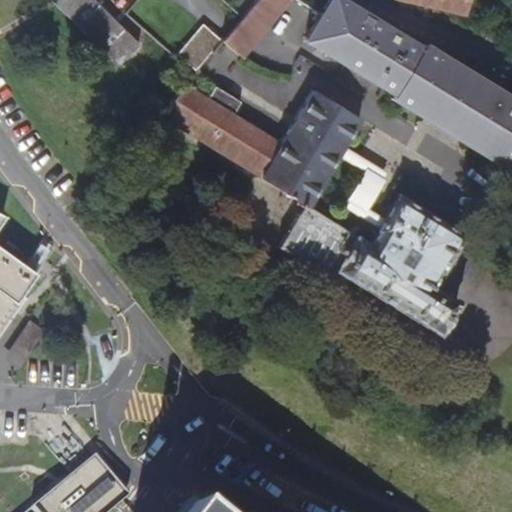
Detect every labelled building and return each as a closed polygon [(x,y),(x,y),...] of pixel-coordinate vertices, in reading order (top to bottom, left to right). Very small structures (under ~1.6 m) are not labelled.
[(88,0),(53,0),(50,4),(113,71),(136,49),(88,0)] [(166,0),(140,0),(155,13),(166,0)] [(244,55),(289,0),(255,0),(223,39),(244,55)] [(464,64),(426,41),(422,42),(417,43),(390,27),(342,0),(328,0),(307,36),(432,113),(434,108),(479,135),(497,101),(458,77),(464,64)] [(415,0),(469,12),(471,0),(415,0)] [(207,57),(226,34),(213,24),(195,46),(207,57)] [(422,42),(391,24),(390,27),(417,43),(422,42)] [(504,87),(464,64),(458,77),(497,101),(504,87)] [(273,157),(257,146),(263,138),(230,116),(239,102),(213,86),(204,99),(184,85),(161,111),(260,176),(261,179),(303,207),(307,209),(337,160),(343,150),(360,123),(316,93),(279,148),(273,157)] [(511,91),(504,87),(497,101),(479,135),(477,140),(504,156),(511,161),(511,91)] [(479,135),(434,108),(432,113),(474,138),(477,140),(479,135)] [(279,148),(263,138),(257,146),(273,157),(279,148)] [(504,156),(477,140),(475,144),(501,159),(504,156)] [(381,174),(343,150),(337,160),(362,177),(348,199),(352,202),(347,211),(375,229),(380,221),(363,211),(380,184),(376,182),(381,174)] [(465,237),(397,195),(380,221),(375,229),(374,231),(376,234),(367,247),(307,209),(303,207),(277,249),(333,283),(338,275),(439,336),(458,305),(433,289),(465,237)] [(0,320),(29,281),(0,258),(0,320)] [(29,352),(44,336),(28,322),(14,338),(29,352)] [(88,463),(28,511),(111,511),(123,503),(88,463)]
